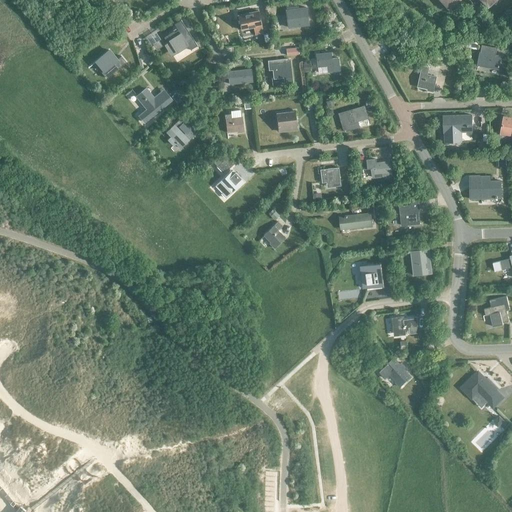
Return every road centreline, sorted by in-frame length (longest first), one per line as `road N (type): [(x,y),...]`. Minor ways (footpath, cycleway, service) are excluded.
road 1 (unclassified): [(325,341),(366,306),(455,295)]
road 2 (unclassified): [(397,106),(337,0)]
